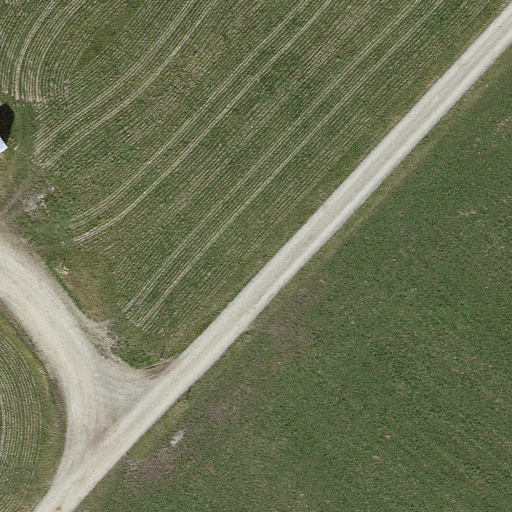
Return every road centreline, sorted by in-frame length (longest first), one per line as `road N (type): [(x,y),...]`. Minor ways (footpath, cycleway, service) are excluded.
road 1 (track): [(53,511),(511,22)]
road 2 (track): [(0,249),(128,430)]
